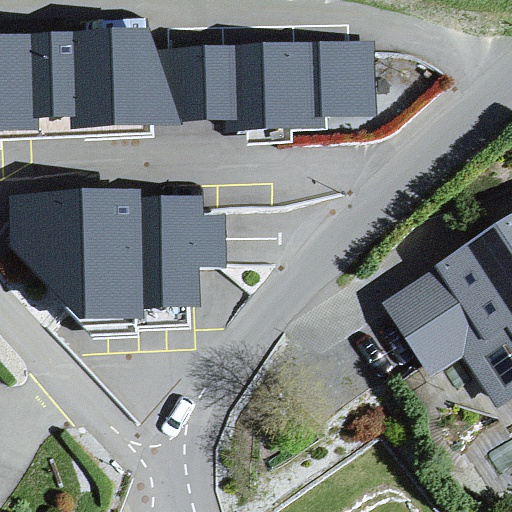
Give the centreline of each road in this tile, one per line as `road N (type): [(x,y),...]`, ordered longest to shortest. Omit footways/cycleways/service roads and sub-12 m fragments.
road 1 (unclassified): [(171,483),(236,352),(323,260),(511,91)]
road 2 (residential): [(171,483),(62,393),(0,323)]
